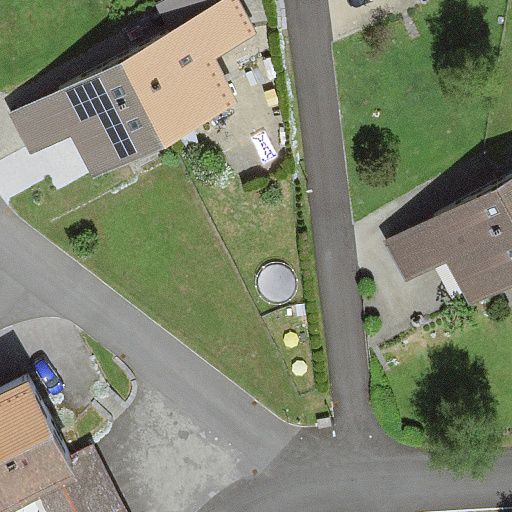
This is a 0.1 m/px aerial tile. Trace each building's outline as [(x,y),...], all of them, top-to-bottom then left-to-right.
[(238,0),(212,0),(119,51),(162,129),(235,88),(213,48),(253,27),(238,0)] [(162,129),(119,51),(11,110),(31,146),(72,123),(95,165),(162,129)] [(511,165),(498,173),(511,198),(511,165)] [(511,269),(511,198),(498,173),(385,235),(405,271),(447,248),(471,292),(511,269)] [(0,378),(0,498),(36,479),(53,511),(127,511),(89,439),(70,449),(26,365),(0,378)]
